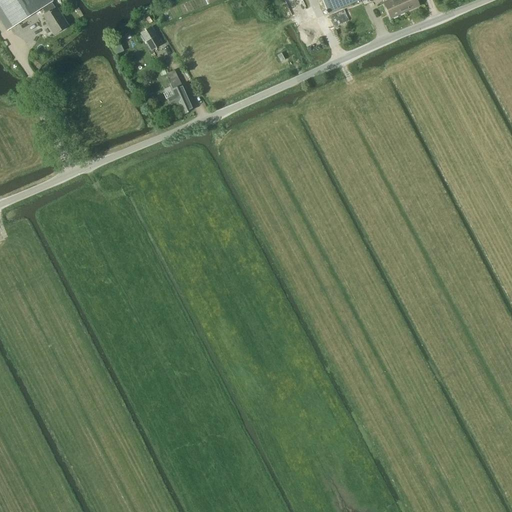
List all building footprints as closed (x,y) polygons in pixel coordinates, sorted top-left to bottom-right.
[(53,35),(64,28),(68,25),(57,8),(56,9),(51,2),(53,1),(51,0),(0,0),(0,19),(7,30),(41,8),(45,14),(42,16),(48,24),(47,25),(53,35)] [(321,0),(328,14),(359,0),(321,0)] [(390,19),(409,10),(404,0),(403,0),(400,2),(399,0),(387,0),(383,2),(390,19)] [(399,0),(400,2),(403,0),(404,0),(409,10),(419,6),(417,1),(417,0),(399,0)] [(145,19),(136,26),(140,32),(149,25),(145,19)] [(161,45),(151,27),(141,33),(151,50),(161,45)] [(122,52),(118,41),(111,44),(116,55),(122,52)] [(178,78),(170,82),(174,90),(182,87),(178,78)] [(174,95),(166,99),(170,107),(178,104),(183,114),(193,110),(184,91),(182,87),(174,90),(175,94),(174,95)]
